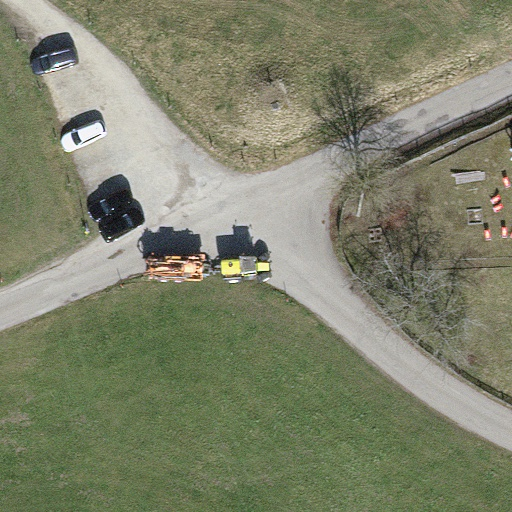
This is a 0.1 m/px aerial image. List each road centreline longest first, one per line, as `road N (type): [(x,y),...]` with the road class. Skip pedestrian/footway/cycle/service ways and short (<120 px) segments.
road 1 (unclassified): [(224,215),(407,365),(511,428)]
road 2 (unclassified): [(511,82),(224,215)]
road 3 (unclassified): [(224,215),(0,315)]
